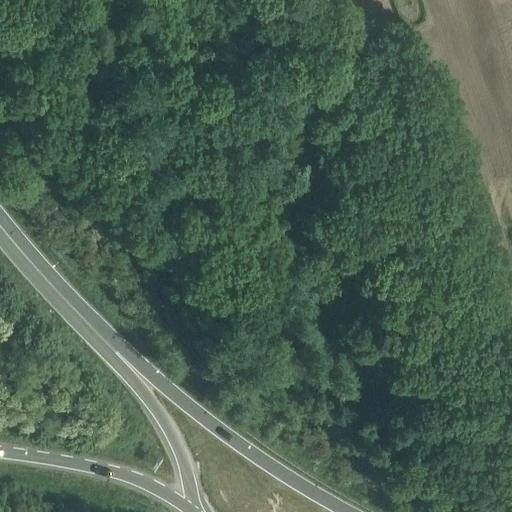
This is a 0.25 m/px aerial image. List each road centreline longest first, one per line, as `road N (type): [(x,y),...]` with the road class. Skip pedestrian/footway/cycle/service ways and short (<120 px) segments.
road 1 (motorway): [(348,511),(227,434),(89,326)]
road 2 (primary): [(193,509),(179,449),(156,407),(89,326)]
road 3 (primary): [(193,509),(105,470),(0,452)]
road 4 (primary): [(89,326),(0,224)]
